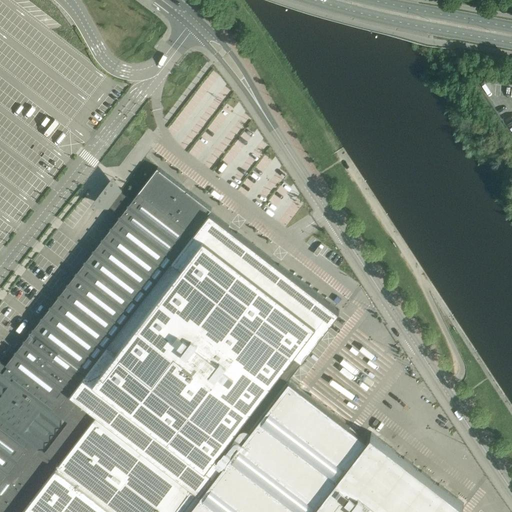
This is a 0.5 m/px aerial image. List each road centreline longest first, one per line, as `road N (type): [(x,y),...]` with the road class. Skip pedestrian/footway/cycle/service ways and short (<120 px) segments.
road 1 (tertiary): [(511,490),(237,71),(162,0)]
road 2 (secondary): [(322,0),(511,43)]
road 3 (secondary): [(511,27),(379,0)]
